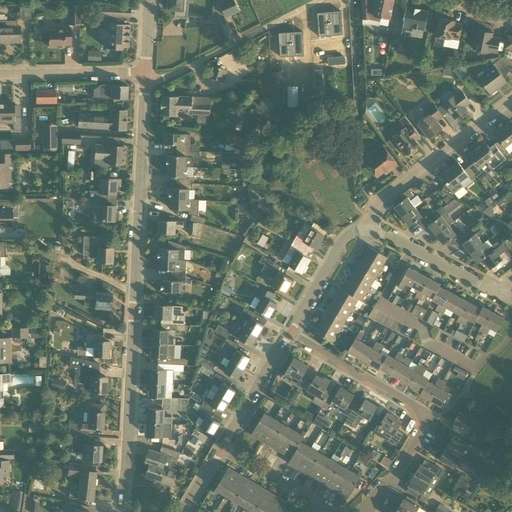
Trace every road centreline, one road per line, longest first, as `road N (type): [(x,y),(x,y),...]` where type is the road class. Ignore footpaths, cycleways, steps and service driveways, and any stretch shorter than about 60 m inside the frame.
road 1 (tertiary): [(121,511),(145,80)]
road 2 (residential): [(289,332),(427,421),(360,511)]
road 3 (residential): [(366,226),(384,199),(511,97)]
road 4 (residential): [(366,226),(480,285),(511,284)]
road 5 (residential): [(145,72),(0,75)]
road 6 (residential): [(289,332),(339,246),(366,226)]
road 7 (residential): [(220,445),(289,332)]
road 8 (residential): [(334,511),(220,445)]
